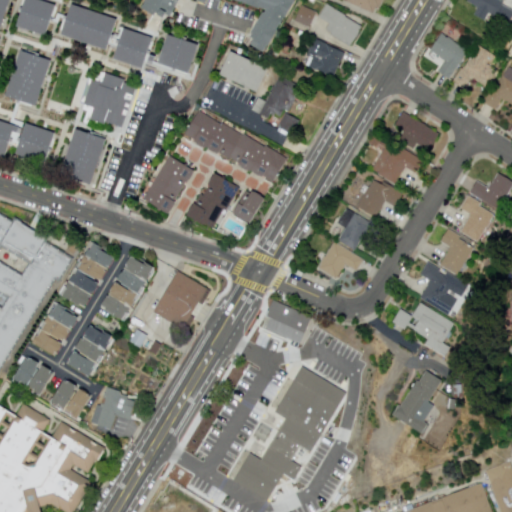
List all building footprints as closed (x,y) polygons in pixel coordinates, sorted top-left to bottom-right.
[(0,0),(13,0),(2,31),(0,30),(0,0)] [(37,0),(58,7),(47,38),(19,28),(28,0),(37,0)] [(143,9),(148,0),(299,0),(266,54),(253,46),(257,41),(252,38),(267,11),(231,0),(209,0),(208,5),(200,3),(201,0),(183,0),(173,18),(169,16),(167,19),(159,15),(158,18),(143,9)] [(386,0),(382,10),(379,9),(376,15),(348,2),(348,0),(386,0)] [(470,0),(499,0),(507,4),(505,6),(511,9),(511,24),(511,26),(492,15),(488,23),(477,16),(481,9),(469,2),(470,0)] [(74,6),(119,21),(109,52),(64,36),(74,6)] [(329,6),(348,17),(348,18),(365,28),(353,48),(334,36),(335,35),(329,31),(332,26),(321,19),(329,6)] [(305,7),(319,14),(312,29),(298,22),(305,7)] [(126,30),(155,40),(145,70),(116,61),(126,30)] [(170,36),(201,46),(192,75),(161,65),(170,36)] [(444,36),(470,52),(452,81),(441,74),(448,63),(433,53),(444,36)] [(317,40),(331,46),(331,47),(348,55),(345,64),(343,63),(337,79),(312,68),(315,59),(310,57),(317,40)] [(498,58),(494,65),(492,63),(490,66),(502,74),(491,90),(474,79),(466,91),(455,83),(472,57),(475,58),(482,47),(498,58)] [(53,62),(39,107),(8,96),(23,52),(53,62)] [(234,53),(271,71),(260,94),(223,76),(234,53)] [(511,69),(511,104),(505,100),(498,111),(488,105),(511,69)] [(140,86),(125,129),(109,124),(108,127),(93,122),(97,110),(86,106),(98,71),(140,86)] [(181,101),(163,95),(165,89),(161,87),(166,73),(192,82),(187,96),(183,95),(181,101)] [(283,78),(306,90),(301,99),(299,98),(292,113),(287,111),(283,118),(278,116),(277,118),(273,115),(271,120),(263,116),(283,78)] [(224,125),(209,149),(208,151),(196,144),(197,141),(188,136),(202,112),(224,125)] [(407,114),(442,136),(432,152),(420,145),(417,151),(403,142),(408,133),(398,128),(407,114)] [(288,115),(303,122),(296,136),(281,129),(288,115)] [(0,121),(17,127),(8,158),(0,155),(0,121)] [(209,149),(221,156),(222,155),(232,161),(232,159),(246,137),(225,124),(224,125),(209,149)] [(57,135),(48,165),(19,156),(28,125),(57,135)] [(78,131),(109,141),(93,187),(63,177),(77,133),(78,131)] [(426,162),(418,175),(408,169),(398,186),(375,171),(388,149),(382,146),(380,149),(372,144),(377,135),(385,139),(383,143),(389,147),(392,142),(426,162)] [(247,136),(268,149),(253,172),(252,174),(241,167),(242,165),(232,159),(246,137),(247,136)] [(253,172),(266,180),(267,178),(276,184),(290,160),(269,147),(268,149),(253,172)] [(197,173),(190,185),(189,185),(183,194),(159,180),(173,158),(197,173)] [(228,210),(230,211),(243,190),(217,175),(210,187),(212,188),(206,197),(228,210)] [(511,181),(511,195),(502,212),(487,203),(487,204),(473,195),(480,183),(491,189),(494,184),(495,184),(501,175),(511,181)] [(183,194),(177,203),(179,204),(171,216),(146,201),(159,180),(183,194)] [(376,182),(405,199),(398,209),(389,203),(379,220),(360,208),(376,182)] [(363,193),(367,185),(372,188),(367,196),(363,193)] [(253,195),(255,193),(268,200),(253,226),(236,215),(250,193),(253,195)] [(204,196),(206,197),(228,210),(216,231),(207,226),(206,228),(197,223),(197,222),(190,218),(197,205),(198,206),(204,196)] [(484,205),(482,208),(497,217),(480,244),(463,234),(473,216),(463,210),(471,197),(484,205)] [(372,224),(373,222),(378,224),(371,237),(369,236),(367,240),(366,239),(358,253),(341,243),(348,230),(341,225),(349,210),(372,224)] [(0,213),(16,223),(18,220),(51,240),(49,243),(77,259),(62,285),(58,282),(0,379),(0,213)] [(451,231),(464,238),(462,241),(477,250),(461,278),(443,267),(454,249),(443,243),(451,231)] [(337,244),(367,261),(360,273),(349,267),(345,273),(344,273),(339,281),(321,271),(337,244)] [(89,257),(97,245),(105,250),(104,252),(117,260),(111,270),(89,257)] [(81,270),(88,258),(109,272),(102,283),(81,270)] [(128,271),(136,259),(158,271),(150,284),(128,271)] [(431,264),(444,271),(442,274),(457,283),(441,310),(424,300),(434,283),(423,277),(431,264)] [(121,282),(127,271),(149,285),(143,296),(121,282)] [(73,283),(80,272),(102,286),(95,297),(73,283)] [(177,273),(206,289),(186,324),(182,321),(180,324),(176,322),(175,324),(155,312),(177,273)] [(64,295),(71,284),(93,299),(86,310),(64,295)] [(111,296),(119,284),(141,299),(134,310),(111,296)] [(102,310),(109,297),(133,312),(126,324),(102,310)] [(274,301),(313,317),(301,344),(267,329),(272,318),(269,316),(271,311),(270,310),(274,301)] [(52,318),(60,305),(69,311),(68,313),(81,320),(75,331),(52,318)] [(403,311),(415,318),(423,305),(458,326),(444,348),(410,328),(408,332),(395,324),(403,311)] [(45,330),(52,319),(73,332),(67,343),(45,330)] [(86,338),(95,326),(115,339),(111,345),(113,346),(109,352),(103,347),(102,348),(86,338)] [(34,343),(42,331),(65,346),(57,359),(34,343)] [(144,351),(133,344),(141,332),(151,338),(144,351)] [(79,349),(86,339),(108,355),(102,365),(79,349)] [(158,343),(166,347),(160,358),(152,353),(158,343)] [(71,364),(79,353),(99,366),(95,372),(97,373),(93,379),(71,364)] [(16,382),(30,359),(42,366),(34,379),(35,380),(29,390),(16,382)] [(287,419),(276,413),(303,367),(307,370),(339,388),(347,393),(321,439),(287,419)] [(30,390),(35,380),(37,381),(45,368),(54,373),(53,375),(56,376),(43,398),(30,390)] [(442,381),(428,403),(434,407),(424,424),(428,426),(422,435),(393,418),(399,407),(401,408),(417,382),(419,383),(426,372),(442,381)] [(54,405),(67,382),(80,390),(67,413),(54,405)] [(109,389),(125,394),(124,396),(131,398),(130,401),(138,404),(133,417),(135,418),(133,423),(119,418),(114,432),(98,426),(109,389)] [(81,421),(68,413),(81,391),(94,399),(81,421)] [(76,467),(73,472),(95,485),(79,511),(63,511),(55,507),(43,510),(43,511),(0,511),(0,407),(18,418),(25,406),(53,422),(45,435),(54,440),(64,424),(108,450),(100,464),(98,463),(91,476),(76,467)] [(321,439),(319,442),(313,452),(302,445),(279,432),(287,419),(321,439)] [(302,445),(293,461),(270,448),(279,432),(302,445)] [(257,458),(263,446),(269,450),(270,448),(293,461),(303,467),(295,480),(285,474),(257,458)] [(244,468),(251,455),(257,458),(285,474),(277,487),(244,468)] [(511,464),(511,511),(414,511),(484,486),(494,511),(503,511),(489,473),(511,464)] [(277,487),(269,500),(236,481),(244,468),(277,487)]
